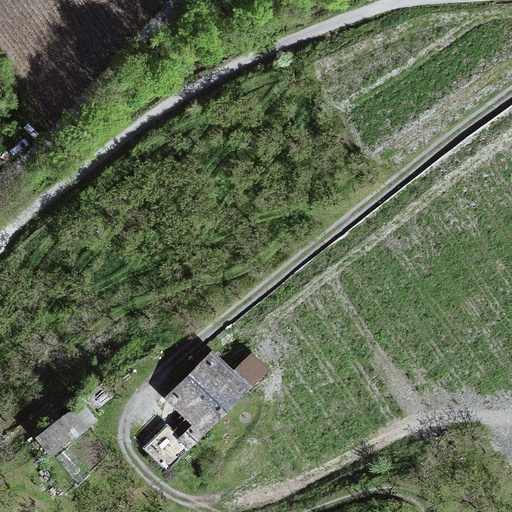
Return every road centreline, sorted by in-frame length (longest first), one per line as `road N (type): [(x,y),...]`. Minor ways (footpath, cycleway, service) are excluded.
road 1 (track): [(200,511),(138,470),(126,443),(134,414),(223,321),(511,96)]
road 2 (unclassified): [(499,0),(399,4),(263,52),(116,146),(0,243)]
road 3 (unclassified): [(0,182),(176,0)]
